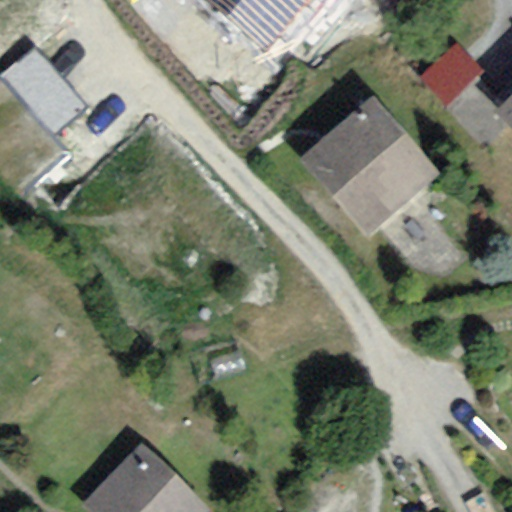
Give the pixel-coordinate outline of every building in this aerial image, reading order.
[(311,0),(197,0),(265,56),(311,0)] [(0,161),(26,189),(72,146),(57,130),(89,100),(34,42),(0,73),(0,161)] [(479,79),(450,49),(414,83),(444,113),(479,79)] [(511,105),(496,119),(511,137),(511,105)] [(371,107),(297,172),(363,246),(437,182),(371,107)] [(202,511),(137,452),(81,511),(202,511)]
